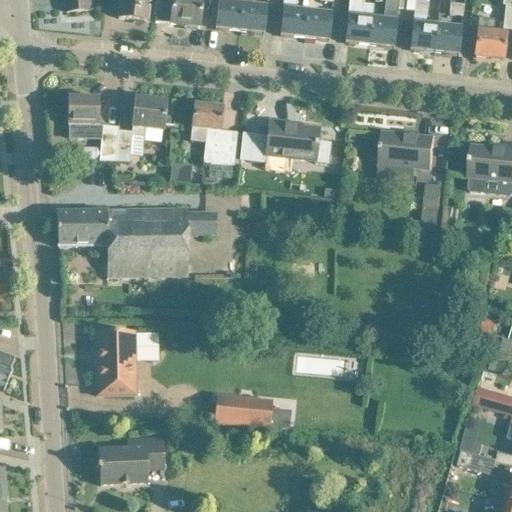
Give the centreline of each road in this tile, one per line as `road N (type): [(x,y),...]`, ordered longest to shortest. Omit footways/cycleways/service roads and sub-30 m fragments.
road 1 (unclassified): [(511,96),(25,51)]
road 2 (unclassified): [(58,511),(25,51)]
